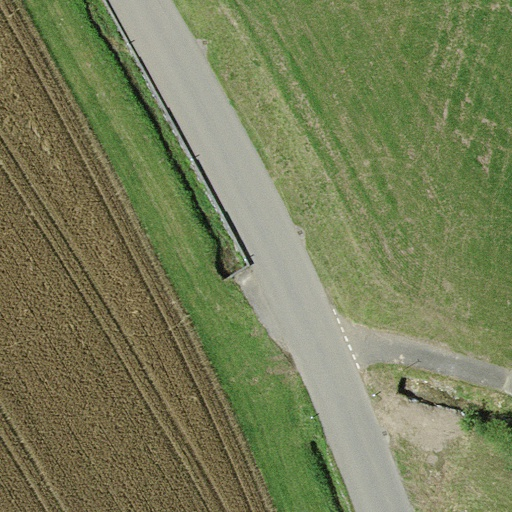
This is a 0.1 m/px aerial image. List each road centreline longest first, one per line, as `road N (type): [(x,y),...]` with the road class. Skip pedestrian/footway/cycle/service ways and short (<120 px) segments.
road 1 (tertiary): [(314,335),(140,0)]
road 2 (unclassified): [(314,335),(511,385)]
road 3 (tertiary): [(385,511),(314,335)]
